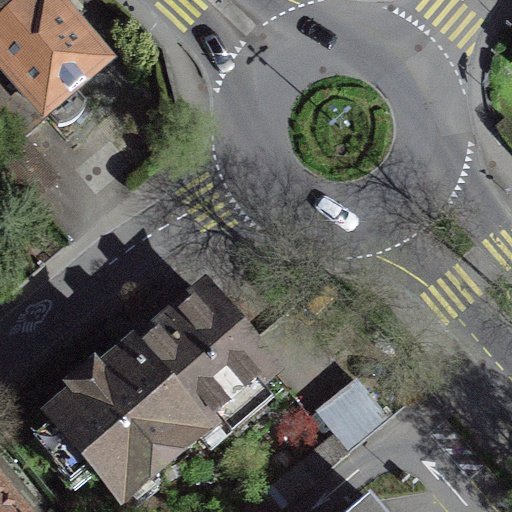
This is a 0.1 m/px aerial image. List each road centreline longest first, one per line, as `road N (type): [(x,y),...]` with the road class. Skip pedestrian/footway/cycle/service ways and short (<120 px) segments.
road 1 (residential): [(262,173),(118,249),(0,349)]
road 2 (secondary): [(359,215),(429,267),(511,359)]
road 3 (secondary): [(511,256),(430,146)]
road 4 (secondary): [(403,59),(354,36),(327,36),(278,60)]
road 5 (secondary): [(278,60),(253,102),(253,150),(262,173)]
